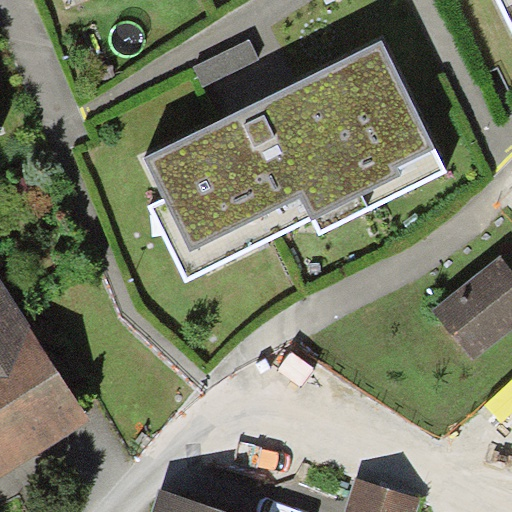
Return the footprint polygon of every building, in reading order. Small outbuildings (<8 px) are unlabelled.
[(511,0),(493,0),(511,37),(511,0)] [(443,171),(382,49),(292,94),(144,167),(162,204),(151,209),(187,280),(311,219),(318,234),(443,171)] [(511,332),(511,273),(501,260),(436,310),(475,360),(511,332)] [(0,480),(90,424),(0,282),(0,480)] [(408,511),(412,502),(358,486),(349,511),(408,511)] [(209,511),(161,497),(156,511),(209,511)]
